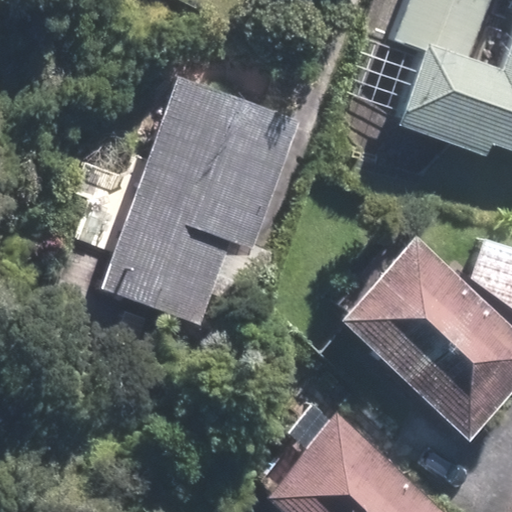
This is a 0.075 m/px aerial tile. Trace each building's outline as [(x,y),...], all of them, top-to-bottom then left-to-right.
[(511,146),(511,10),(495,58),(461,46),(477,0),(401,0),(387,37),(413,46),(389,112),(482,146),(485,137),(511,146)] [(290,111),(173,65),(131,174),(91,159),(63,231),(108,249),(98,273),(191,310),(200,287),(249,306),(272,248),(242,236),(290,111)] [(511,381),(511,324),(415,224),(335,301),(461,431),(511,381)] [(511,242),(480,231),(467,269),(511,304),(511,242)] [(443,511),(326,406),(257,483),(288,511),(443,511)]
